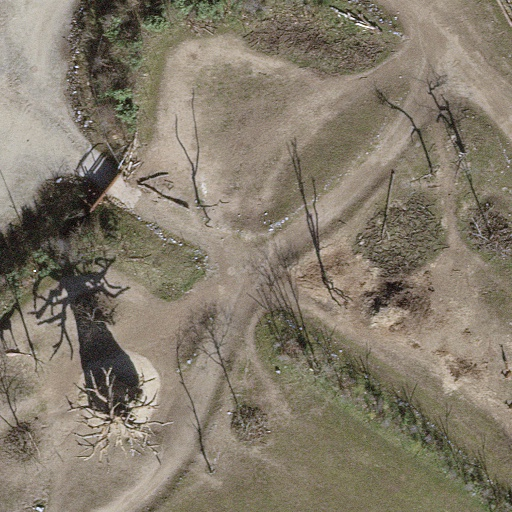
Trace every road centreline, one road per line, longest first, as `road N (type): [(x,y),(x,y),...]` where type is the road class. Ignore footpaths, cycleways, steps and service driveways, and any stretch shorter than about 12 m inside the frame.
road 1 (track): [(111,511),(158,477),(206,381),(247,270),(341,207),(404,136),(455,58)]
road 2 (track): [(247,270),(81,161)]
road 3 (track): [(511,129),(395,0)]
